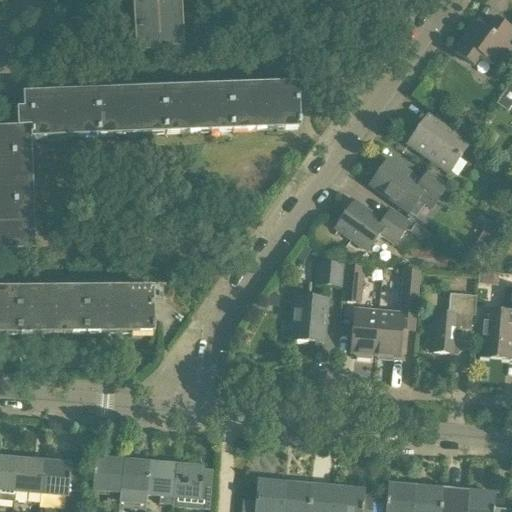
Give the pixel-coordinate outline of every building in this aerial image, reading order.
[(132,0),(135,54),(184,52),(183,50),(178,51),(174,0),(132,0)] [(474,24),(453,53),(473,67),(480,57),(498,70),(511,50),(506,46),(511,37),(511,32),(495,20),(486,32),(474,24)] [(511,81),(496,105),(507,113),(511,105),(511,81)] [(0,253),(35,252),(35,250),(29,251),(28,227),(27,203),(26,178),(25,154),(24,129),(30,129),(31,141),(32,141),(32,137),(53,136),(88,134),(123,133),(158,132),(193,130),(228,129),(263,128),(298,127),(298,131),(299,131),(298,86),(296,86),(296,92),(262,93),(227,94),(192,96),(157,97),(122,98),(87,100),(52,101),(29,102),(29,110),(16,111),(17,129),(0,129),(0,253)] [(464,152),(470,143),(457,134),(429,114),(407,146),(448,175),(459,159),(471,167),(468,171),(470,173),(478,162),(464,152)] [(462,126),(457,134),(470,143),(476,136),(462,126)] [(476,136),(485,142),(492,132),(483,126),(476,136)] [(388,161),(369,187),(408,215),(418,201),(431,210),(447,188),(427,174),(420,184),(388,161)] [(340,227),(337,231),(367,252),(379,235),(395,246),(410,226),(389,211),(381,223),(353,203),(339,222),(340,227)] [(490,205),(484,213),(503,227),(509,218),(490,205)] [(334,245),(338,224),(324,222),(320,242),(334,245)] [(472,251),(466,262),(479,271),(486,259),(472,251)] [(318,264),(316,286),(340,288),(342,266),(318,264)] [(345,266),(342,302),(359,304),(363,268),(345,266)] [(378,313),(374,357),(398,360),(400,332),(414,333),(420,273),(402,271),(398,315),(378,313)] [(151,296),(117,296),(117,331),(152,330),(152,335),(154,335),(153,290),(151,290),(151,296)] [(483,311),(478,359),(511,361),(511,291),(506,291),(504,313),(483,311)] [(12,297),(0,296),(0,331),(13,332),(12,297)] [(82,296),(47,297),(47,331),(82,331),(82,296)] [(117,296),(82,296),(82,331),(117,331),(117,296)] [(433,315),(429,354),(453,356),(453,354),(459,348),(471,349),(476,298),(449,296),(447,316),(433,315)] [(47,297),(12,297),(13,332),(47,331),(47,297)] [(294,298),(291,342),(323,344),(327,301),(294,298)] [(354,311),(350,355),(374,357),(378,313),(354,311)] [(0,502),(13,503),(14,493),(17,462),(0,460),(0,502)] [(95,461),(92,491),(106,493),(105,497),(110,497),(109,503),(117,503),(118,494),(121,463),(95,461)] [(17,462),(14,493),(40,495),(43,465),(17,462)] [(121,463),(118,494),(145,496),(148,466),(121,463)] [(43,465),(40,495),(66,497),(64,511),(78,511),(81,478),(69,477),(70,467),(43,465)] [(148,466),(145,496),(171,498),(174,468),(148,466)] [(174,468),(171,498),(198,501),(201,471),(174,468)] [(242,503),(241,511),(281,511),(284,486),(257,484),(255,504),(242,503)] [(284,486),(281,511),(307,511),(310,489),(284,486)] [(378,506),(376,511),(413,511),(415,490),(388,487),(387,506),(378,506)] [(310,489),(307,511),(334,511),(336,491),(310,489)] [(415,490),(413,511),(439,511),(441,492),(415,490)] [(336,491),(334,511),(373,511),(375,497),(363,496),(363,493),(336,491)] [(465,511),(467,494),(441,492),(439,511),(465,511)] [(493,511),(495,497),(467,494),(465,511),(493,511)]
